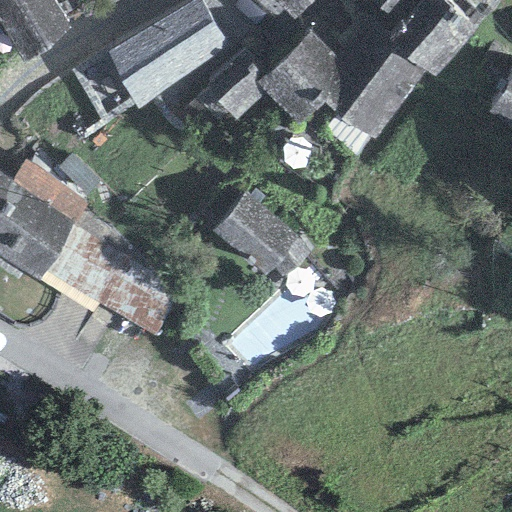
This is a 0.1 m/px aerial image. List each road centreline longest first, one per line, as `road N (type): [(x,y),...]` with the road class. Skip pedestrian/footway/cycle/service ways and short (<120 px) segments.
road 1 (track): [(0,334),(131,410),(208,474),(273,511)]
road 2 (residential): [(0,97),(41,60),(144,0)]
